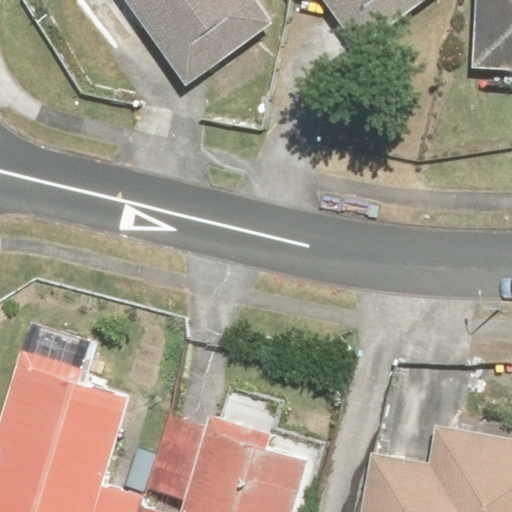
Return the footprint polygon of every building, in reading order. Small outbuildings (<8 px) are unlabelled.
[(293,18),(279,0),(123,0),(195,93),(293,18)] [(440,0),(339,0),(375,48),(440,0)] [(511,0),(485,0),(482,65),(511,66),(511,0)] [(29,360),(0,462),(0,511),(109,511),(144,393),(29,360)] [(306,511),(328,442),(224,411),(194,511),(306,511)] [(381,450),(370,511),(511,511),(511,431),(447,420),(440,459),(381,450)]
